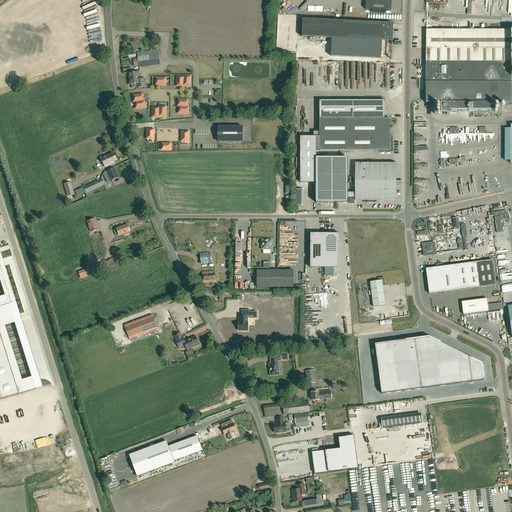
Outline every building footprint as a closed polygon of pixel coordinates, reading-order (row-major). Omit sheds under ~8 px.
[(365,0),(366,9),(391,10),(391,0),(365,0)] [(303,19),(302,37),(332,38),(331,56),(381,59),(382,41),(392,41),(393,23),(343,21),(303,19)] [(449,110),(453,110),(453,112),(457,112),(457,110),(495,110),(495,103),(504,103),(511,103),(511,105),(511,104),(511,94),(511,76),(511,29),(511,30),(466,30),(426,30),(426,48),(426,103),(440,103),(440,112),(449,112),(449,110)] [(137,53),(138,57),(137,57),(138,67),(149,66),(148,56),(159,54),(158,50),(137,53)] [(148,56),(149,66),(160,64),(159,54),(148,56)] [(328,64),(308,65),(309,91),(329,91),(328,64)] [(139,72),(129,73),(130,80),(129,80),(129,84),(131,84),(132,88),(140,87),(139,79),(139,72)] [(143,101),(142,94),(133,95),(133,102),(135,102),(134,102),(143,101)] [(144,101),(143,101),(134,102),(135,102),(135,109),(145,108),(144,101)] [(300,137),(300,183),(316,183),(316,158),(316,150),(320,150),(344,151),(379,151),(379,152),(392,152),(392,136),(389,136),(389,119),(385,119),(385,101),(319,101),(320,137),(300,137)] [(243,127),(218,127),(218,142),(243,142),(243,127)] [(154,129),(146,128),(145,139),(153,139),(154,129)] [(187,130),(179,129),(179,139),(187,140),(187,130)] [(419,140),(427,140),(427,130),(418,131),(419,140)] [(169,142),(159,141),(159,149),(169,150),(169,142)] [(117,160),(114,154),(107,157),(106,155),(101,158),(105,167),(114,163),(113,161),(117,160)] [(316,183),(316,203),(348,203),(348,198),(355,198),(355,193),(348,193),(348,158),(316,158),(316,183)] [(355,176),(395,176),(395,163),(355,163),(355,176)] [(111,180),(118,177),(114,168),(107,171),(111,180)] [(355,188),(395,188),(395,176),(355,176),(355,188)] [(82,187),(85,192),(85,193),(94,189),(104,184),(101,179),(101,178),(82,187)] [(67,197),(75,195),(71,182),(64,184),(67,197)] [(77,196),(85,192),(82,187),(75,191),(77,196)] [(355,200),(395,200),(395,188),(355,188),(355,193),(355,198),(355,200)] [(303,206),(304,190),(296,189),(295,205),(303,206)] [(497,231),(497,233),(503,232),(503,230),(501,220),(509,219),(509,214),(507,214),(506,210),(496,212),(490,213),(491,216),(497,215),(495,216),(496,221),(495,221),(497,231)] [(91,232),(98,230),(94,219),(87,222),(91,232)] [(119,235),(129,231),(127,225),(117,228),(119,235)] [(418,234),(428,234),(428,226),(418,226),(418,234)] [(338,268),(339,234),(310,233),(310,268),(338,268)] [(272,250),(272,240),(262,240),(262,250),(272,250)] [(434,242),(422,244),(424,256),(436,254),(434,242)] [(201,264),(211,262),(210,252),(200,254),(201,264)] [(94,273),(118,264),(115,258),(92,267),(94,273)] [(429,294),(496,285),(493,260),(426,269),(429,294)] [(9,304),(15,302),(3,266),(0,267),(0,399),(35,389),(35,388),(36,387),(35,383),(33,383),(33,384),(16,389),(0,336),(0,319),(12,316),(14,316),(14,315),(11,306),(11,305),(10,305),(9,306),(9,304)] [(81,279),(89,275),(86,269),(78,272),(81,279)] [(293,270),(257,271),(257,287),(293,287),(293,270)] [(203,282),(216,281),(215,271),(202,273),(203,282)] [(384,278),(379,278),(379,281),(370,282),(374,307),(386,305),(383,285),(385,285),(384,278)] [(464,315),(489,311),(487,299),(462,302),(464,315)] [(180,328),(204,319),(201,311),(187,316),(183,306),(173,309),(180,328)] [(239,322),(238,331),(248,331),(248,322),(247,322),(247,318),(250,318),(250,310),(243,310),(243,317),(241,317),(239,317),(239,322)] [(130,340),(157,330),(152,314),(124,325),(130,340)] [(182,338),(180,334),(175,337),(177,341),(176,341),(179,348),(185,345),(188,350),(199,344),(195,336),(184,342),(182,338)] [(406,340),(375,344),(381,394),(423,389),(484,380),(484,377),(482,364),(482,363),(471,358),(441,342),(430,337),(429,337),(429,336),(406,340)] [(280,356),(275,357),(271,357),(271,361),(271,363),(269,363),(270,368),(270,370),(270,376),(278,375),(278,371),(279,370),(278,361),(281,360),(280,356)] [(337,368),(326,369),(328,382),(339,380),(338,375),(341,375),(340,371),(338,371),(337,368)] [(307,384),(316,383),(314,370),(305,371),(307,384)] [(312,401),(331,399),(331,391),(311,393),(312,401)] [(284,415),(310,412),(309,402),(283,405),(284,415)] [(265,417),(281,416),(279,404),(263,406),(265,417)] [(295,423),(309,422),(308,413),(294,415),(295,423)] [(422,423),(421,414),(397,417),(398,426),(422,423)] [(275,433),(286,431),(285,423),(284,423),(283,417),(276,418),(277,422),(278,422),(278,424),(274,424),(275,433)] [(232,420),(221,425),(222,428),(225,435),(227,434),(229,440),(235,437),(233,431),(236,430),(233,423),(232,420)] [(354,435),(339,438),(340,448),(343,470),(358,468),(355,442),(354,440),(354,435)] [(166,441),(129,455),(137,476),(174,462),(174,461),(202,450),(197,436),(168,447),(166,441)] [(340,448),(325,450),(328,472),(343,470),(340,448)] [(325,450),(312,452),(315,474),(328,472),(325,450)] [(282,470),(283,477),(298,475),(297,468),(282,470)] [(294,502),(302,501),(301,495),(305,494),(304,484),(297,485),(298,489),(292,490),(294,502)] [(310,505),(317,504),(317,503),(322,502),(320,494),(316,495),(317,499),(309,500),(310,505)]
